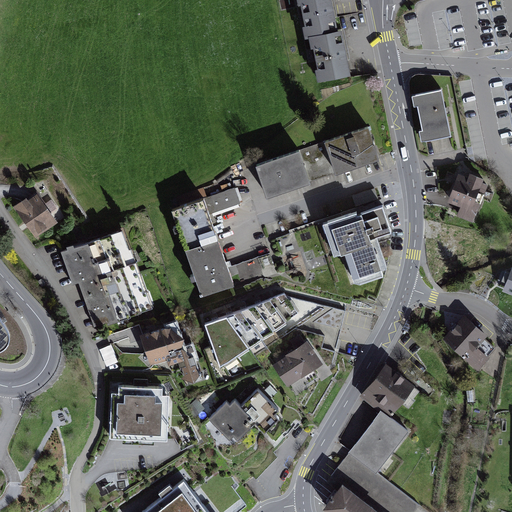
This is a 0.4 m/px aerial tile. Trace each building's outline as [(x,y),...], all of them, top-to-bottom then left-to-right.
[(298,0),(306,37),(312,36),(343,30),(336,0),(298,0)] [(343,30),(312,36),(321,82),(357,75),(348,29),(343,30)] [(455,133),(445,86),(414,92),(423,140),(455,133)] [(511,111),(510,112),(511,122),(503,123),(504,126),(511,125),(511,111)] [(483,120),(469,121),(471,160),(485,159),(483,120)] [(374,125),(327,140),(338,171),(384,157),(374,125)] [(303,148),(258,164),(269,196),(314,180),(303,148)] [(476,220),(490,185),(492,182),(476,175),(474,179),(461,173),(451,198),(464,203),(459,214),(476,220)] [(215,213),(243,203),(237,186),(209,196),(215,213)] [(34,193),(11,209),(33,239),(56,222),(34,193)] [(171,210),(187,252),(222,238),(207,197),(171,210)] [(397,231),(389,202),(326,219),(336,254),(347,251),(354,279),(391,269),(381,235),(397,231)] [(463,233),(442,230),(438,258),(459,261),(463,233)] [(151,311),(122,231),(57,254),(69,288),(75,285),(92,332),(151,311)] [(187,252),(202,293),(237,280),(222,238),(187,252)] [(511,268),(503,291),(511,294),(511,268)] [(285,292),(207,323),(221,367),(298,312),(285,292)] [(0,352),(14,346),(14,328),(0,308),(0,352)] [(461,319),(442,340),(478,372),(489,360),(476,348),(484,339),(461,319)] [(175,322),(137,336),(149,368),(173,359),(181,382),(199,375),(188,344),(184,345),(175,322)] [(260,348),(268,343),(263,337),(256,342),(260,348)] [(311,338),(277,361),(292,385),(327,362),(311,338)] [(107,364),(120,360),(114,341),(102,345),(107,364)] [(392,417),(418,384),(389,362),(363,396),(382,410),(392,417)] [(158,396),(159,389),(115,387),(114,394),(108,393),(106,439),(163,442),(166,396),(158,396)] [(237,440),(261,419),(266,425),(284,410),(265,389),(247,404),(238,394),(215,415),(237,440)] [(382,410),(352,449),(381,471),(411,432),(392,417),(382,410)] [(163,496),(142,511),(211,511),(185,479),(174,488),(171,483),(160,492),(163,496)] [(347,480),(326,507),(332,511),(385,511),(387,510),(347,480)]
